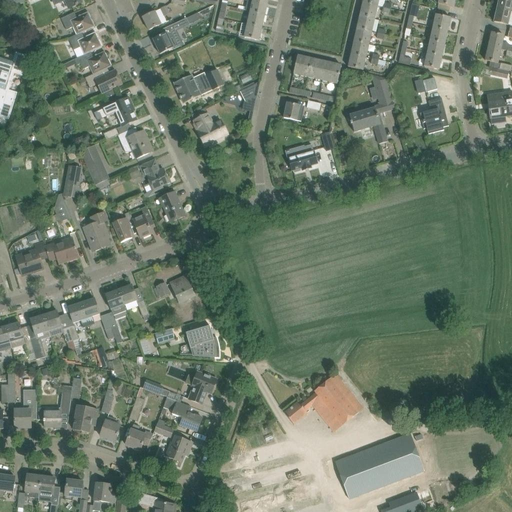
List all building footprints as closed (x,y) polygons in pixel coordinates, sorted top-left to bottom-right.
[(52,0),(55,5),(64,0),(69,9),(82,3),(80,0),(52,0)] [(265,15),(268,2),(256,0),(247,0),(245,11),(250,12),(265,15)] [(511,12),(511,0),(498,0),(497,9),(511,12)] [(223,20),(226,6),(227,4),(222,3),(218,18),(223,20)] [(375,19),(378,6),(363,3),(360,16),(375,19)] [(166,7),(160,10),(164,16),(169,14),(166,7)] [(511,12),(497,9),(494,22),(510,26),(510,25),(511,25),(511,12)] [(77,18),(75,13),(61,19),(66,31),(72,28),(75,35),(75,36),(82,33),(95,27),(88,12),(77,18)] [(155,12),(142,18),(148,31),(161,25),(155,12)] [(262,28),(265,15),(250,12),(247,25),(262,28)] [(193,15),(187,18),(190,24),(196,21),(193,15)] [(447,31),(450,18),(435,15),(432,28),(447,31)] [(372,32),(375,19),(360,16),(357,29),(372,32)] [(162,36),(153,40),(160,55),(173,48),(174,50),(183,46),(177,31),(189,25),(186,19),(160,31),(162,36)] [(259,41),(262,28),(247,25),(244,38),(259,41)] [(445,44),(447,31),(432,28),(429,41),(445,44)] [(369,45),(372,32),(357,29),(354,42),(369,45)] [(84,38),(82,33),(75,36),(75,35),(68,39),(74,52),(81,49),(84,55),(91,52),(102,47),(95,33),(84,38)] [(504,36),(491,34),(488,47),(501,50),(507,51),(511,52),(511,47),(508,47),(509,44),(503,43),(504,36)] [(442,57),(445,44),(429,41),(426,54),(442,57)] [(366,58),(369,45),(354,42),(351,55),(366,58)] [(501,50),(488,47),(485,61),(498,64),(501,50)] [(404,58),(406,51),(401,50),(398,63),(410,66),(411,59),(404,58)] [(84,55),(74,60),(76,65),(79,64),(83,71),(90,68),(93,74),(93,75),(107,68),(111,66),(104,52),(93,57),(91,52),(84,55)] [(0,58),(0,68),(14,73),(14,74),(22,77),(29,57),(16,53),(13,62),(0,58)] [(439,70),(442,57),(426,54),(423,67),(439,70)] [(363,71),(366,58),(351,55),(348,68),(363,71)] [(308,78),(312,60),(298,56),(293,75),(308,78)] [(322,81),(327,63),(312,60),(308,78),(322,81)] [(337,85),(340,70),(341,66),(327,63),(322,81),(337,85)] [(500,64),(499,70),(511,72),(511,66),(500,64)] [(497,77),(499,70),(484,67),(482,73),(497,77)] [(0,68),(0,78),(8,81),(3,97),(6,98),(0,116),(0,117),(9,120),(17,93),(9,91),(14,74),(14,73),(0,68)] [(110,73),(107,68),(93,75),(93,74),(85,78),(79,81),(82,87),(86,86),(84,83),(87,81),(90,88),(97,84),(102,94),(122,85),(115,71),(110,73)] [(191,76),(174,84),(183,104),(224,86),(217,71),(205,76),(204,73),(202,74),(192,78),(191,76)] [(372,110),(350,117),(351,123),(350,123),(351,125),(352,125),(354,133),(374,127),(379,145),(387,142),(379,114),(387,112),(395,110),(386,80),(371,77),(379,106),(372,108),(372,110)] [(258,83),(240,92),(245,102),(244,103),(243,111),(253,113),(256,98),(255,98),(258,83)] [(492,93),(509,93),(508,85),(492,86),(492,93)] [(440,90),(430,92),(432,98),(441,96),(440,90)] [(511,92),(494,95),(487,96),(491,125),(506,123),(505,115),(511,114),(511,92)] [(107,108),(95,113),(99,120),(110,115),(115,113),(122,127),(129,124),(137,121),(130,107),(132,106),(129,98),(111,106),(107,108)] [(449,127),(441,98),(428,102),(430,111),(420,114),(424,130),(427,129),(428,135),(444,131),(443,128),(449,127)] [(308,102),(306,108),(319,111),(321,105),(308,102)] [(287,104),(284,118),(301,122),(303,115),(304,107),(287,104)] [(27,110),(15,110),(15,130),(28,130),(27,110)] [(221,121),(213,125),(208,114),(194,121),(199,132),(198,133),(205,147),(210,144),(211,146),(223,139),(222,138),(228,135),(221,121)] [(103,134),(106,141),(118,136),(119,135),(116,128),(115,129),(103,134)] [(132,130),(119,135),(118,136),(126,153),(133,152),(137,159),(153,152),(149,144),(147,144),(145,139),(147,138),(144,132),(138,134),(136,128),(132,130)] [(330,134),(322,136),(327,152),(334,150),(330,134)] [(290,162),(288,164),(290,168),(291,168),(292,172),(301,169),(302,171),(311,168),(311,166),(317,165),(314,152),(313,152),(311,145),(304,147),(306,154),(289,159),(290,162)] [(82,152),(96,185),(104,181),(109,179),(95,146),(82,152)] [(146,164),(140,167),(145,178),(148,177),(151,183),(154,191),(147,194),(144,196),(146,200),(156,196),(155,194),(164,190),(162,187),(169,183),(165,172),(162,173),(160,170),(159,171),(157,165),(148,169),(146,164)] [(69,167),(64,196),(80,199),(84,178),(81,178),(82,170),(69,167)] [(106,186),(104,181),(96,185),(95,185),(99,195),(101,194),(100,190),(106,186)] [(185,217),(175,193),(160,199),(170,223),(185,217)] [(56,215),(52,216),(55,223),(59,222),(59,223),(71,218),(62,195),(58,196),(54,210),(56,215)] [(133,222),(134,225),(141,239),(152,234),(148,224),(153,222),(147,208),(141,210),(144,217),(133,222)] [(134,225),(133,222),(129,213),(125,215),(126,218),(112,224),(121,243),(132,239),(129,231),(131,230),(130,227),(134,225)] [(107,232),(105,226),(109,224),(105,214),(90,219),(93,225),(83,229),(93,253),(110,246),(106,233),(107,232)] [(45,248),(48,257),(50,261),(57,259),(59,264),(60,264),(59,262),(65,260),(66,262),(78,258),(72,239),(45,248)] [(37,251),(16,257),(22,275),(33,271),(34,272),(43,269),(40,260),(48,258),(43,243),(35,246),(37,251)] [(186,277),(171,284),(179,304),(195,297),(186,277)] [(157,287),(162,298),(170,295),(165,284),(157,287)] [(132,285),(119,290),(124,306),(138,301),(132,285)] [(127,311),(124,306),(119,290),(106,295),(112,313),(114,316),(127,311)] [(95,299),(81,303),(89,326),(95,324),(92,317),(100,315),(95,299)] [(142,318),(143,317),(144,321),(150,319),(149,315),(148,315),(143,302),(137,304),(142,318)] [(89,326),(81,303),(68,308),(73,324),(81,321),(83,328),(89,326)] [(62,327),(59,317),(57,311),(44,316),(50,338),(63,334),(67,344),(68,344),(70,352),(75,351),(76,350),(68,328),(62,330),(62,327)] [(112,313),(106,315),(113,333),(119,331),(114,316),(112,313)] [(113,333),(106,315),(100,317),(109,340),(115,338),(113,333)] [(50,338),(44,316),(30,320),(36,338),(30,340),(34,354),(41,352),(38,342),(50,338)] [(25,342),(21,329),(19,323),(6,327),(12,349),(25,345),(28,356),(34,354),(30,340),(25,342)] [(74,326),(68,328),(76,350),(75,351),(77,357),(82,355),(80,349),(81,348),(79,340),(74,326)] [(181,347),(180,355),(215,357),(215,359),(220,359),(220,354),(219,350),(219,346),(218,342),(216,338),(214,339),(212,335),(213,334),(212,330),(211,330),(210,326),(186,333),(189,345),(181,347)] [(0,352),(12,349),(6,327),(0,328),(0,363),(1,364),(0,358),(0,352)] [(172,329),(155,334),(158,345),(175,340),(172,329)] [(149,333),(141,336),(145,349),(153,346),(149,333)] [(48,369),(41,371),(43,378),(50,376),(48,369)] [(148,371),(144,378),(168,389),(172,382),(148,371)] [(189,376),(186,384),(192,387),(193,388),(188,400),(202,405),(207,393),(211,395),(217,380),(198,372),(195,379),(189,376)] [(364,409),(336,375),(314,392),(315,393),(301,405),(298,403),(284,414),(294,425),(308,414),(306,412),(313,407),(334,433),(364,409)] [(111,376),(107,390),(106,395),(101,412),(109,414),(113,397),(112,397),(113,391),(111,391),(115,377),(111,376)] [(72,394),(71,399),(79,399),(82,380),(74,379),(72,394)] [(157,385),(154,393),(160,395),(162,389),(163,387),(157,385)] [(162,389),(160,395),(167,398),(169,392),(170,393),(170,392),(162,389)] [(36,391),(23,391),(23,410),(15,411),(15,421),(14,421),(14,423),(15,423),(15,429),(31,429),(31,420),(37,420),(36,391)] [(62,408),(62,413),(69,413),(71,399),(72,394),(64,393),(62,408)] [(134,404),(129,419),(136,422),(142,407),(145,400),(137,397),(134,404)] [(167,398),(163,408),(173,412),(172,414),(183,419),(180,426),(197,432),(202,418),(179,409),(181,404),(167,398)] [(78,407),(74,424),(75,424),(74,430),(89,433),(91,423),(95,424),(98,411),(78,407)] [(45,409),(38,409),(39,421),(44,421),(44,423),(45,423),(45,429),(61,428),(61,413),(62,413),(62,408),(52,408),(52,412),(45,413),(45,409)] [(156,423),(173,428),(175,421),(159,415),(156,423)] [(107,417),(101,437),(115,442),(116,438),(117,436),(118,436),(118,434),(117,434),(120,426),(113,424),(115,419),(107,417)] [(157,424),(154,432),(171,438),(174,430),(157,424)] [(146,433),(145,435),(138,433),(140,427),(134,425),(126,446),(140,451),(142,446),(143,446),(143,444),(148,446),(152,435),(146,433)] [(455,452),(455,458),(472,457),(471,428),(446,429),(446,452),(455,452)] [(424,472),(410,435),(335,462),(349,500),(424,472)] [(171,444),(166,457),(182,463),(187,450),(190,451),(193,444),(175,437),(173,444),(171,444)] [(13,492),(15,478),(9,477),(10,473),(0,471),(0,497),(3,498),(4,491),(13,492)] [(27,475),(25,492),(30,492),(29,498),(39,499),(39,494),(41,477),(27,475)] [(54,487),(55,479),(41,477),(39,494),(39,499),(38,501),(52,503),(51,505),(58,506),(58,504),(59,498),(59,493),(60,488),(54,487)] [(81,498),(83,482),(67,480),(65,500),(73,501),(73,497),(81,498)] [(93,507),(92,511),(99,511),(100,511),(101,502),(109,503),(116,504),(117,494),(112,493),(112,491),(111,491),(112,486),(110,486),(110,484),(105,483),(105,485),(96,484),(93,504),(93,507)] [(129,486),(119,486),(119,501),(129,501),(129,486)] [(19,493),(17,508),(24,509),(25,497),(25,494),(19,493)] [(153,509),(156,510),(155,511),(172,511),(173,510),(176,510),(176,505),(164,504),(164,501),(141,494),(138,504),(153,508),(153,509)] [(86,511),(87,506),(87,502),(80,501),(78,511),(86,511)]
